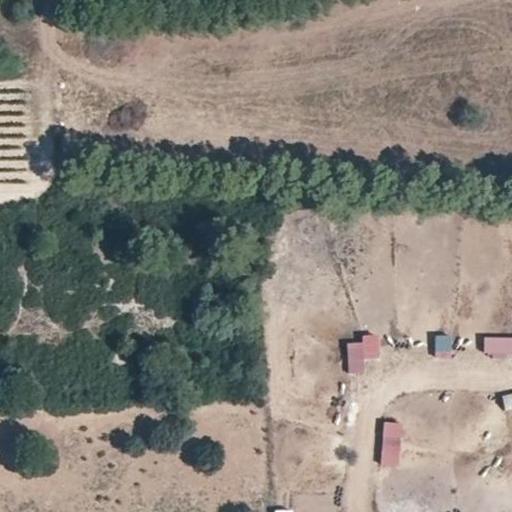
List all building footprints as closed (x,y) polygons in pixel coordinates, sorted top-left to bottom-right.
[(393,325),(414,325),(414,308),(393,307),(393,325)] [(361,335),(362,349),(381,348),(380,334),(361,335)] [(511,393),(503,395),(505,411),(511,409),(511,393)] [(383,439),(402,441),(404,423),(385,421),(383,439)] [(381,465),(399,467),(401,451),(383,449),(381,465)]
